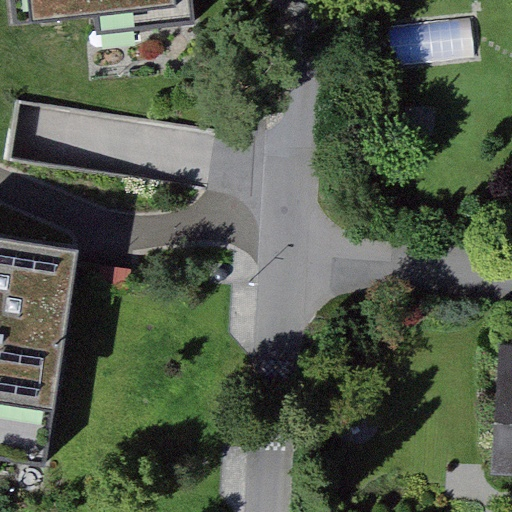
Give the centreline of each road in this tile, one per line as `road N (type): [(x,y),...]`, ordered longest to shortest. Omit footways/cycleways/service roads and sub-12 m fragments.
road 1 (residential): [(314,0),(298,266)]
road 2 (residential): [(298,266),(280,511)]
road 3 (residential): [(298,266),(511,278)]
